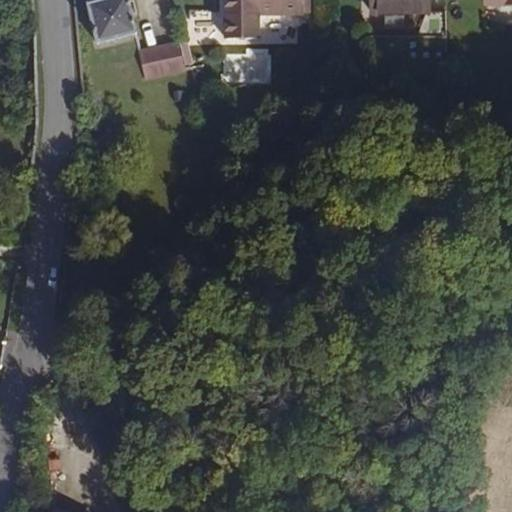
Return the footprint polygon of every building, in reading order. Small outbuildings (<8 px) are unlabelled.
[(136,33),(128,0),(100,0),(86,3),(96,43),(136,33)] [(226,0),(228,38),(231,38),(260,36),(259,12),(304,13),(304,0),(226,0)] [(426,10),(425,0),(372,0),(372,11),(426,10)] [(444,39),(443,10),(426,10),(415,34),(372,34),(372,39),(444,39)] [(177,42),(140,51),(147,79),(195,68),(188,39),(177,42)] [(444,85),(444,39),(372,39),(373,84),(444,85)]
